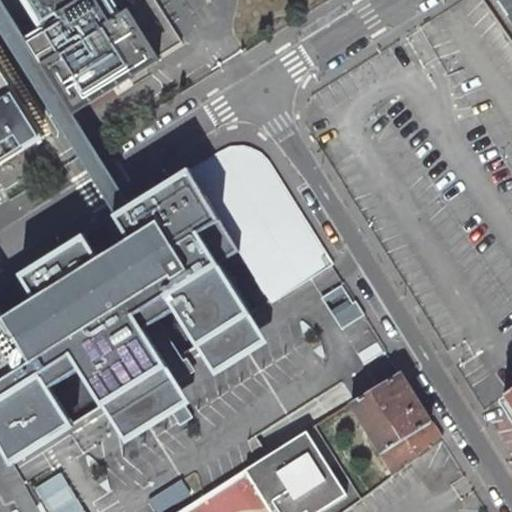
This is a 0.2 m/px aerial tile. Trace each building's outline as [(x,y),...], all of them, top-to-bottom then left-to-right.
[(0,0),(0,164),(43,138),(0,68),(0,0),(26,0),(60,54),(44,64),(75,113),(160,60),(129,11),(120,17),(109,0),(0,0)] [(511,0),(500,0),(511,16),(511,0)] [(0,308),(0,442),(6,454),(69,414),(44,374),(73,355),(99,395),(140,369),(149,364),(140,348),(155,339),(139,314),(155,304),(180,345),(201,331),(233,311),(209,271),(228,260),(187,190),(134,223),(115,235),(121,245),(91,264),(85,254),(29,289),(35,299),(18,310),(6,318),(0,308)] [(167,360),(155,339),(140,348),(149,364),(153,369),(167,360)] [(431,422),(400,373),(397,375),(352,404),(356,411),(382,453),(394,472),(395,474),(409,463),(442,439),(431,422)] [(511,410),(511,389),(503,396),(511,410)] [(180,426),(193,418),(179,394),(165,403),(180,426)] [(320,511),(344,497),(304,434),(256,464),(235,478),(197,501),(180,511),(320,511)]
